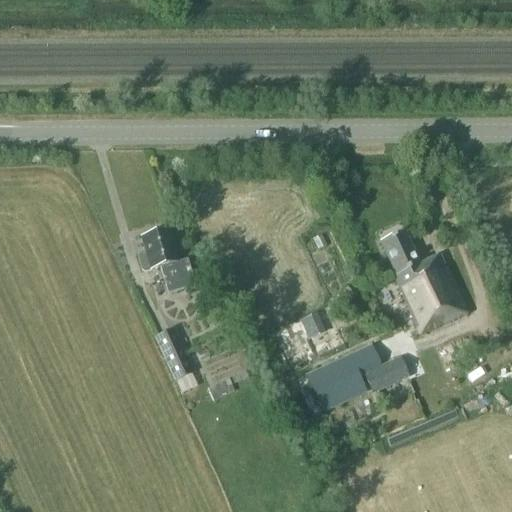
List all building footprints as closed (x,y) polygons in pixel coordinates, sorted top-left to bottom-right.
[(148,234),(149,236),(142,238),(146,252),(137,255),(142,274),(160,268),(167,294),(195,287),(187,261),(176,264),(166,229),(148,234)] [(393,277),(420,336),(466,314),(439,256),(419,265),(404,232),(380,243),(395,276),(393,277)] [(343,293),(353,300),(359,292),(349,285),(343,293)] [(224,330),(203,289),(187,297),(197,314),(204,311),(216,334),(224,330)] [(273,332),(290,371),(345,346),(327,306),(273,332)] [(174,382),(175,382),(193,374),(173,331),(155,339),(174,382)] [(312,419),(367,394),(367,395),(372,392),(373,395),(409,378),(401,358),(391,336),(349,355),(295,380),(312,419)] [(213,388),(218,399),(235,391),(230,381),(213,388)]
